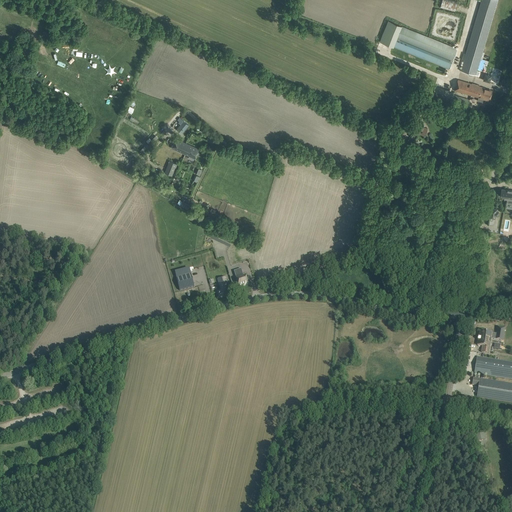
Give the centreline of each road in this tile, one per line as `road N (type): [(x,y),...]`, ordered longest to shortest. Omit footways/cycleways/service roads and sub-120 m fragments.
road 1 (tertiary): [(462,314),(310,294),(245,299),(0,377)]
road 2 (track): [(493,173),(440,165),(393,135),(375,180),(291,144),(253,148),(186,108),(169,117)]
road 3 (tertiary): [(462,314),(444,414),(409,511)]
road 4 (unclassified): [(511,130),(478,206),(462,314)]
road 5 (track): [(375,180),(362,238),(420,313)]
